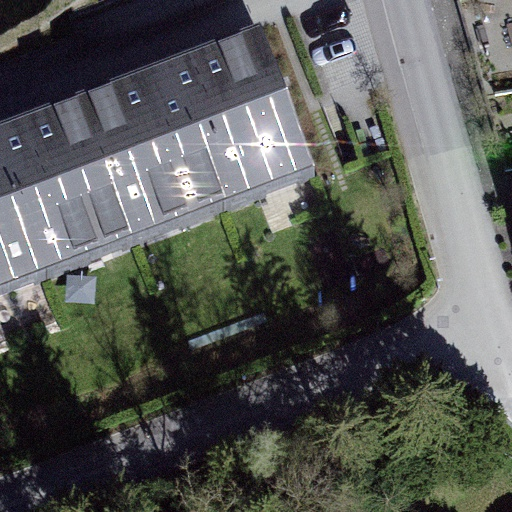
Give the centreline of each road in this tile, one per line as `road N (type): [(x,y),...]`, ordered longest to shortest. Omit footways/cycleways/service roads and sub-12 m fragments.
road 1 (residential): [(13,511),(405,359),(511,359)]
road 2 (residential): [(511,356),(478,274),(407,0)]
road 3 (unknown): [(279,0),(0,109)]
